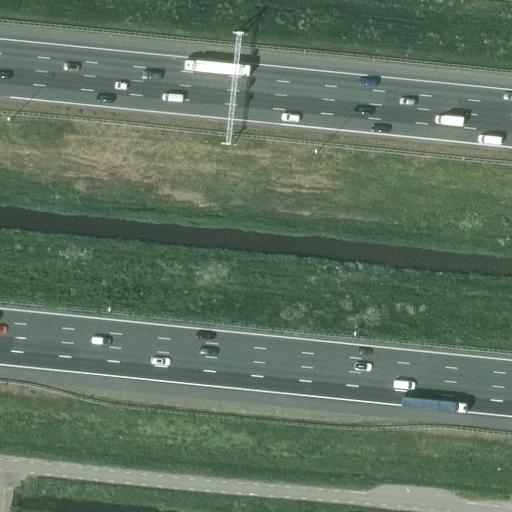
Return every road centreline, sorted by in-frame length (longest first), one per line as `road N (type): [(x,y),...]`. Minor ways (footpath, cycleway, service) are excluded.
road 1 (motorway): [(0,339),(511,391)]
road 2 (motorway): [(511,121),(0,72)]
road 3 (unclassified): [(475,511),(0,465)]
